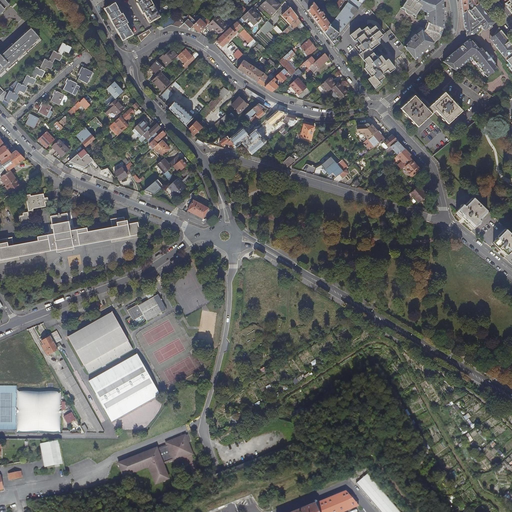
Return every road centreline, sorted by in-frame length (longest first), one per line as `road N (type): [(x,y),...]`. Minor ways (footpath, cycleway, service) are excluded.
road 1 (track): [(207,443),(382,341),(479,496),(500,511)]
road 2 (track): [(215,420),(229,412),(233,393),(348,319),(391,338),(511,427)]
road 3 (secondary): [(236,236),(511,397)]
road 4 (residential): [(373,106),(296,109),(177,37),(123,58)]
road 5 (residential): [(201,162),(218,155),(443,221)]
road 6 (residential): [(217,474),(203,431),(228,332),(231,245)]
road 7 (secondary): [(6,124),(63,174),(203,235)]
road 8 (tertiary): [(15,323),(143,273),(203,235)]
road 9 (residential): [(452,0),(451,42),(373,106)]
road 10 (residential): [(373,106),(431,166),(443,221)]
road 11 (residential): [(373,106),(291,0)]
road 12 (secondary): [(201,162),(123,58)]
